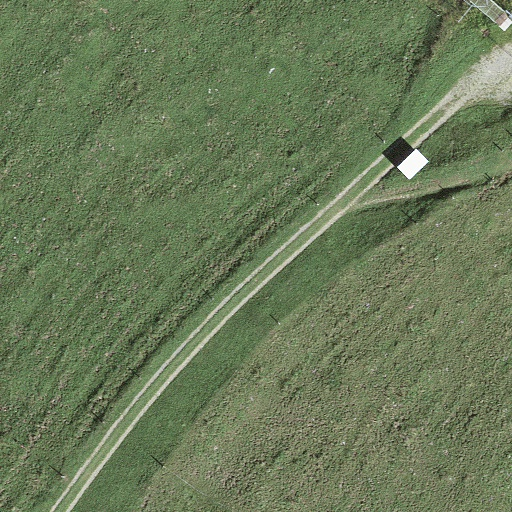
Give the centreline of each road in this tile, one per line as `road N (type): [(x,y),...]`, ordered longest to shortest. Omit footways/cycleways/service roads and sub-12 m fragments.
road 1 (track): [(61,511),(134,408),(202,333),(344,201)]
road 2 (track): [(344,201),(489,66)]
